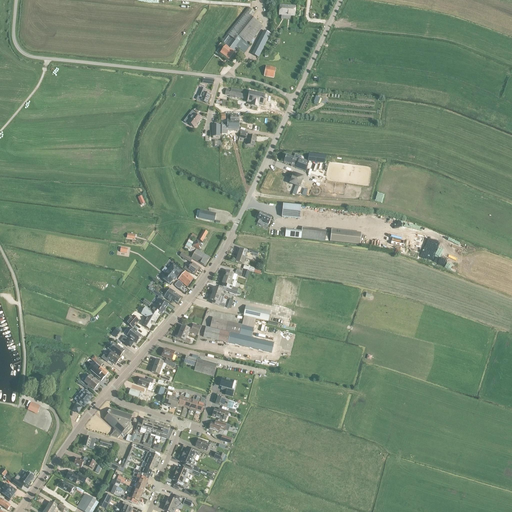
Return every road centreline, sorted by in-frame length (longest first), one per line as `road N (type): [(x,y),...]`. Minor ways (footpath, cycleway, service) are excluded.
road 1 (tertiary): [(107,393),(221,254),(294,98)]
road 2 (unclassified): [(294,98),(230,77),(30,56),(14,40),(16,0)]
road 3 (unclassified): [(47,471),(57,420),(22,395),(16,285),(0,247)]
